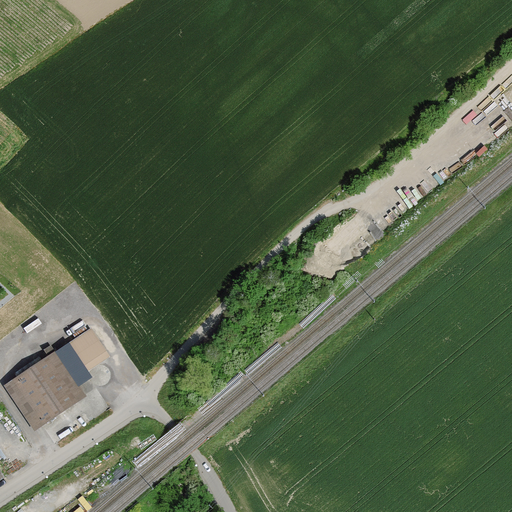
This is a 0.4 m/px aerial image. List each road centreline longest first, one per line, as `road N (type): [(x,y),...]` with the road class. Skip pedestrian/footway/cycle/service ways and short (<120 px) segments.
road 1 (track): [(145,397),(304,225),(361,198),(511,76)]
road 2 (residential): [(230,511),(195,452),(145,397),(0,495)]
